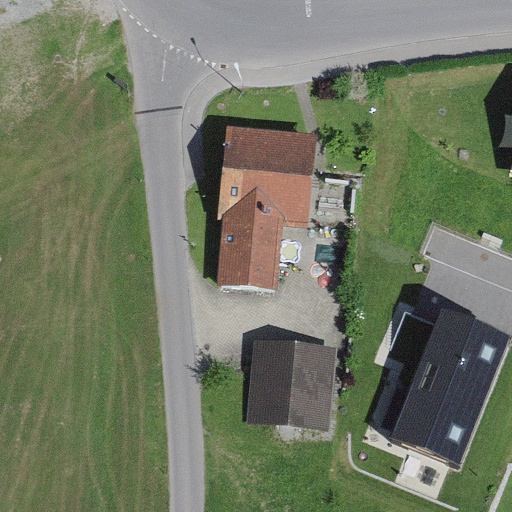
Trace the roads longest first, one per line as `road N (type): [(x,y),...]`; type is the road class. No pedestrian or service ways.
road 1 (residential): [(184,511),(160,132),(176,2)]
road 2 (residential): [(176,2),(240,28),(294,31),(511,8)]
